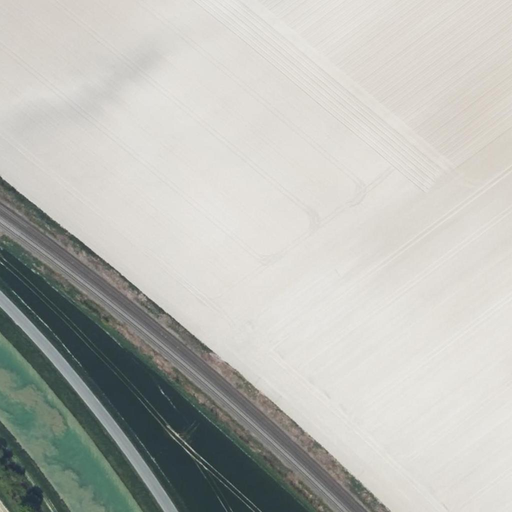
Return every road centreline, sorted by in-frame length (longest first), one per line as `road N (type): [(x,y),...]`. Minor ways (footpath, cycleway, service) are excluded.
road 1 (tertiary): [(170,511),(86,395),(0,298)]
road 2 (track): [(212,340),(399,511)]
